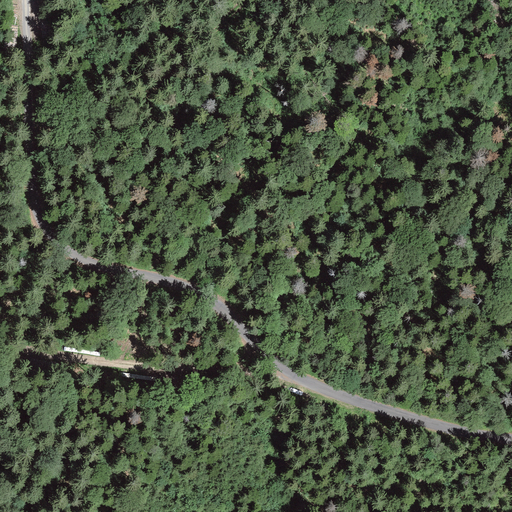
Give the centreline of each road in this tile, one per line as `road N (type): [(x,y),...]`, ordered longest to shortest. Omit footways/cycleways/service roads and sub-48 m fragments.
road 1 (track): [(511,439),(418,420),(308,383),(208,301),(52,245),(34,179),(29,0)]
road 2 (track): [(268,354),(153,370),(0,336)]
